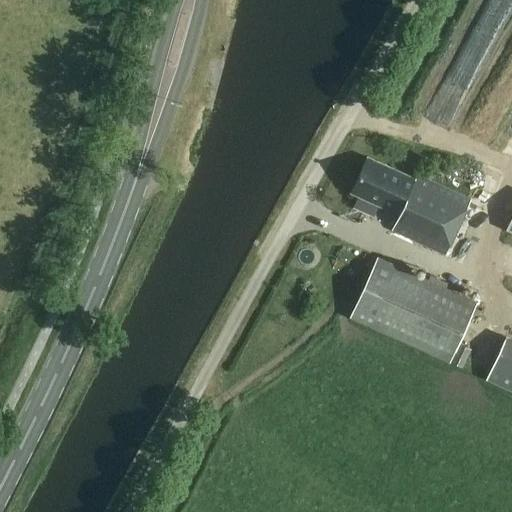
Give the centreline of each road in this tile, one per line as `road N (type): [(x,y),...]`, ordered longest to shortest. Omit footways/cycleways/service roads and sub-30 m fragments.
road 1 (unclassified): [(416,0),(130,511)]
road 2 (primary): [(0,481),(99,275),(139,169)]
road 3 (primary): [(139,169),(182,69),(200,0)]
road 4 (primary): [(176,0),(135,155),(139,169)]
